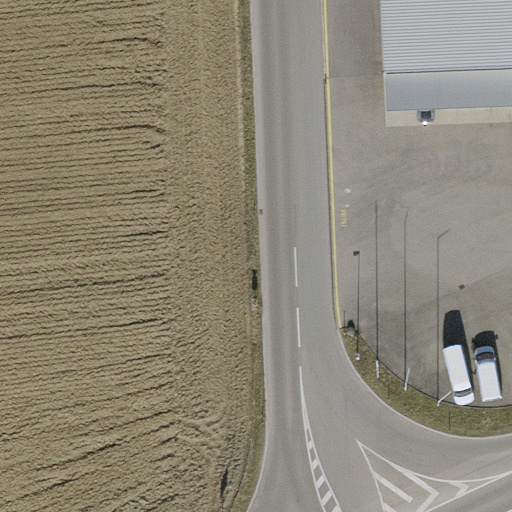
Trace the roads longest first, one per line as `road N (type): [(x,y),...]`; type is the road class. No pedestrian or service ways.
road 1 (unclassified): [(337,511),(301,413),(287,0)]
road 2 (unknown): [(511,206),(295,227)]
